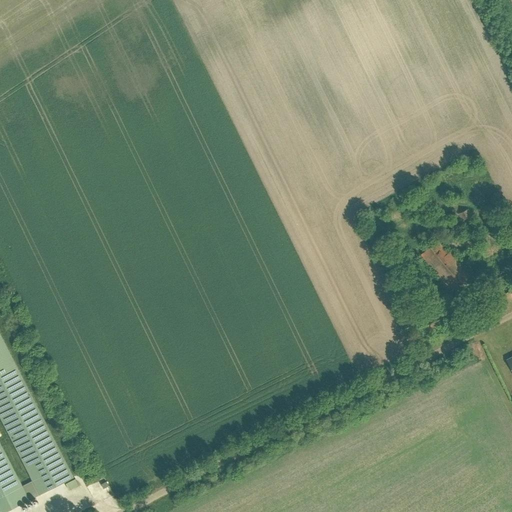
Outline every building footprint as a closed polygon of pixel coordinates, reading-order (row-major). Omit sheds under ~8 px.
[(450,206),(458,220),(467,214),(459,201),(450,206)] [(431,232),(411,248),(443,290),(465,272),(443,243),(440,245),(431,232)] [(485,274),(493,291),(511,283),(503,265),(485,274)] [(439,304),(422,314),(429,325),(446,315),(439,304)] [(0,511),(7,511),(76,478),(0,333),(0,421),(30,481),(21,486),(0,444),(0,511)] [(511,342),(497,350),(508,372),(511,370),(511,342)]
